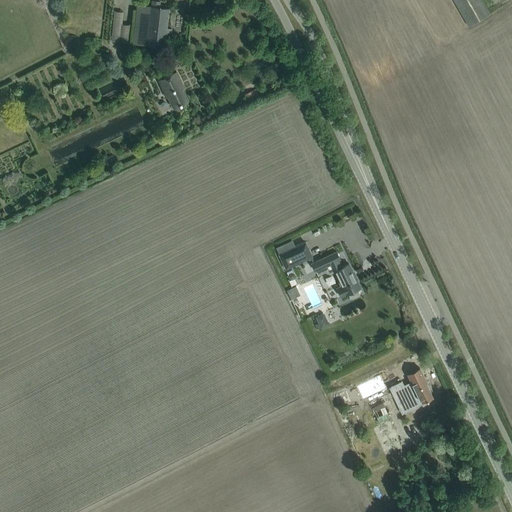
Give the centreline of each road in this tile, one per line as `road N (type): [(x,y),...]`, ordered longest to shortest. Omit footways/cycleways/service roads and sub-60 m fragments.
road 1 (tertiary): [(511,495),(393,242)]
road 2 (tertiary): [(273,0),(393,242)]
road 3 (tertiary): [(393,242),(318,51),(286,0)]
